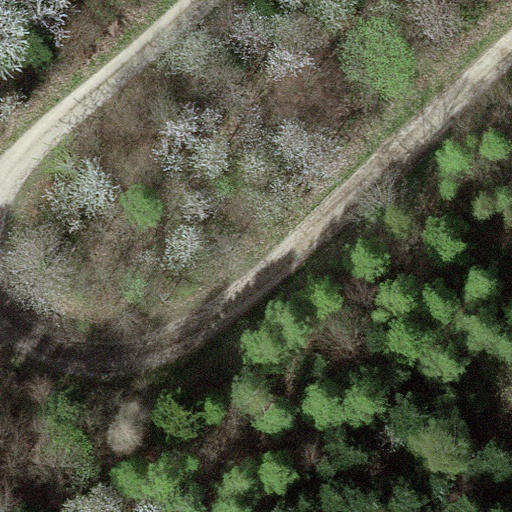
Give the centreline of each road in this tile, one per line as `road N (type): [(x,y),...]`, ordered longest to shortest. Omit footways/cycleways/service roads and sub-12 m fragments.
road 1 (track): [(511,36),(190,325),(141,350),(94,358),(51,359),(14,338)]
road 2 (track): [(0,193),(43,138),(201,0)]
